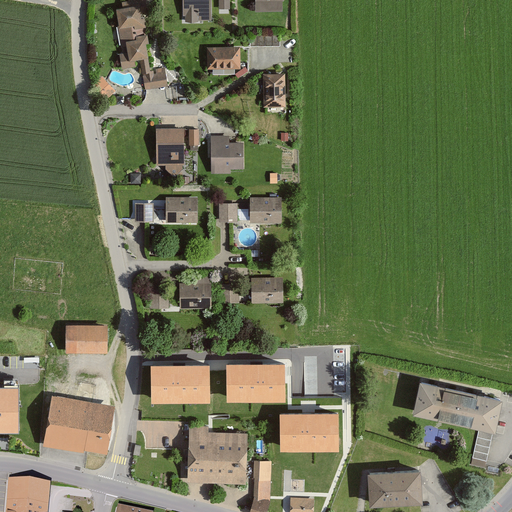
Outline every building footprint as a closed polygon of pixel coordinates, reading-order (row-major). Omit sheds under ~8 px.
[(146,13),(143,0),(126,0),(126,2),(119,3),(120,9),(112,10),(119,49),(123,48),(124,54),(117,55),(119,70),(133,68),(132,62),(138,61),(143,90),(166,86),(163,69),(152,70),(153,73),(147,73),(143,45),(145,45),(141,20),(138,20),(137,14),(146,13)] [(210,22),(210,0),(182,0),(183,17),(187,17),(187,22),(210,22)] [(229,9),(229,0),(218,0),(219,9),(229,9)] [(283,0),(255,0),(256,10),(281,10),(281,1),(283,1),(283,0)] [(250,34),(250,47),(281,47),(281,34),(250,34)] [(240,69),(239,48),(207,48),(207,70),(240,69)] [(286,107),(286,75),(265,75),(265,108),(286,107)] [(181,165),(180,128),(153,129),(154,166),(181,165)] [(196,130),(186,131),(187,146),(196,146),(196,130)] [(226,143),(226,136),(208,137),(209,174),(228,174),(228,170),(241,170),(241,143),(226,143)] [(138,183),(138,174),(128,175),(129,184),(138,183)] [(198,198),(167,198),(167,223),(198,223),(198,198)] [(282,198),(251,199),(251,224),(282,224),(282,198)] [(250,201),(240,201),(240,216),(250,216),(250,201)] [(154,203),(136,204),(136,223),(154,222),(154,203)] [(238,204),(220,204),(220,223),(238,223),(238,204)] [(208,309),(208,278),(188,278),(188,284),(177,284),(177,310),(208,309)] [(280,278),(249,278),(249,303),(280,303),(280,278)] [(236,284),(218,285),(219,304),(237,303),(236,284)] [(166,308),(166,289),(148,289),(148,309),(166,308)] [(67,353),(107,353),(108,326),(67,325),(67,353)] [(209,366),(153,366),(153,402),(209,402),(209,366)] [(285,402),(284,367),(228,367),(228,401),(285,402)] [(492,433),(494,433),(501,403),(419,385),(413,416),(479,430),(492,433)] [(102,454),(110,404),(63,397),(64,390),(50,388),(41,447),(79,453),(80,450),(102,454)] [(19,389),(0,389),(0,433),(19,434),(19,389)] [(337,415),(281,416),(281,451),(338,450),(337,415)] [(241,483),(242,432),(206,431),(206,426),(187,426),(185,482),(241,483)] [(486,461),(492,433),(479,430),(472,458),(486,461)] [(252,479),(251,497),(268,498),(269,461),(251,460),(250,479),(252,479)] [(422,502),(419,469),(367,474),(370,506),(422,502)] [(46,511),(49,483),(9,479),(5,511),(46,511)] [(267,511),(270,502),(254,498),(251,510),(257,511),(267,511)] [(313,511),(314,501),(291,500),(290,511),(313,511)]
